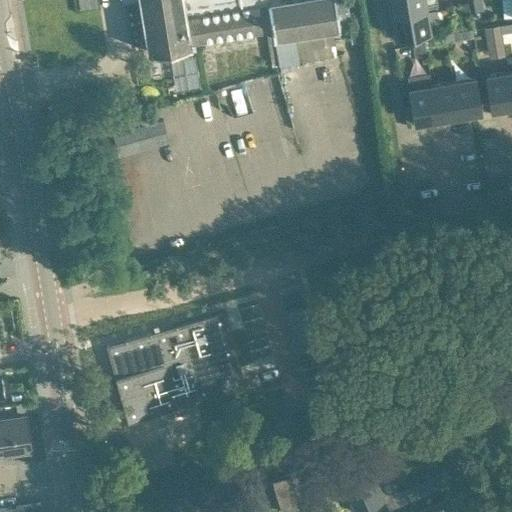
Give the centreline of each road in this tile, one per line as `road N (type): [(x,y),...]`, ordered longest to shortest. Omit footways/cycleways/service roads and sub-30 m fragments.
road 1 (residential): [(511,193),(52,322)]
road 2 (residential): [(15,94),(93,79),(114,61),(107,0)]
road 3 (tertiary): [(68,476),(67,395),(52,322)]
road 4 (tertiary): [(52,322),(29,182)]
